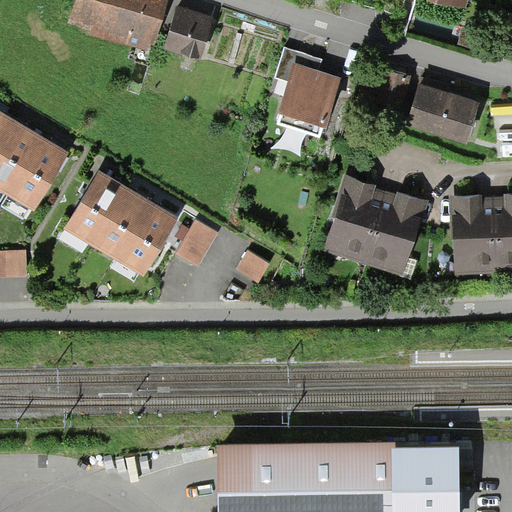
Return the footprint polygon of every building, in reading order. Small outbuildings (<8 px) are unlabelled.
[(166,0),(76,0),(70,20),(152,46),(166,0)] [(163,42),(201,54),(213,14),(174,3),(163,42)] [(275,115),(320,130),(339,74),(317,67),(321,56),(283,44),(273,74),(287,78),(275,115)] [(407,120),(466,139),(478,101),(420,82),(407,120)] [(0,188),(32,207),(65,151),(47,140),(25,128),(6,116),(0,112),(0,188)] [(141,272),(176,213),(161,204),(138,191),(117,178),(98,167),(63,226),(141,272)] [(324,247),(406,271),(425,205),(405,199),(376,190),(344,181),(324,247)] [(455,274),(511,270),(511,197),(482,200),(450,202),(455,274)] [(175,247),(201,262),(219,229),(194,214),(175,247)] [(260,279),(271,259),(250,247),(238,267),(260,279)] [(0,274),(29,273),(28,248),(0,249),(0,274)] [(459,511),(459,493),(458,448),(392,450),(392,441),(217,445),(218,511),(459,511)]
